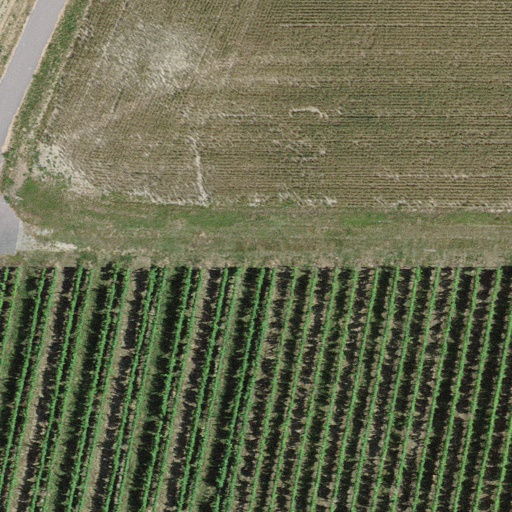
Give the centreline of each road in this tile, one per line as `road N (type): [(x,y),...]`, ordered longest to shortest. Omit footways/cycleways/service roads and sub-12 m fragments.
road 1 (track): [(0,245),(511,242)]
road 2 (track): [(0,147),(66,0)]
